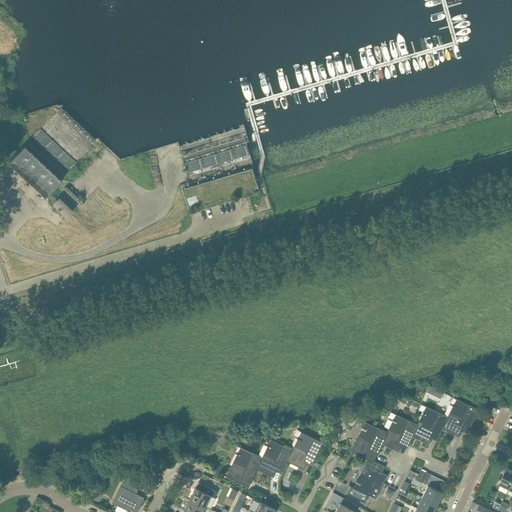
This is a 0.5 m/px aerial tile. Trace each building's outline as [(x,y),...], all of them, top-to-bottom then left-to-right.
[(44,199),(61,181),(24,145),(7,163),(44,199)] [(181,184),(182,186),(183,188),(182,189),(190,214),(189,209),(204,204),(205,206),(208,206),(207,204),(220,200),(220,202),(223,201),(222,199),(235,195),(236,197),(238,197),(238,194),(251,191),(251,193),(254,192),(253,190),(259,188),(253,168),(189,186),(188,182),(181,184)] [(66,186),(63,189),(81,206),(84,203),(66,186)] [(457,399),(448,418),(443,429),(459,437),(465,424),(471,427),(479,410),(457,399)] [(426,407),(418,425),(412,437),(429,445),(435,432),(440,434),(443,429),(448,418),(426,407)] [(396,415),(387,433),(388,433),(382,444),(399,452),(405,439),(410,442),(412,437),(418,425),(396,415)] [(351,451),(367,459),(374,462),(377,456),(371,454),(377,442),(382,444),(388,433),(387,433),(365,423),(356,442),(351,451)] [(320,426),(319,427),(323,437),(329,435),(325,425),(320,426)] [(302,432),(293,451),(287,462),(304,470),(310,457),(315,460),(323,443),(302,432)] [(271,441),(262,458),(263,458),(257,470),(274,477),(280,465),(285,467),(287,462),(293,451),(271,441)] [(263,458),(262,458),(241,448),(227,477),(249,488),(252,481),(246,479),(252,467),(257,470),(263,458)] [(374,462),(367,459),(357,481),(356,481),(355,482),(356,483),(354,488),(351,487),(347,494),(365,503),(369,496),(376,499),(384,482),(379,479),(385,467),(374,462)] [(499,484),(509,489),(511,481),(511,470),(507,468),(499,484)] [(416,480),(421,482),(426,473),(421,470),(416,480)] [(421,482),(426,485),(431,475),(426,473),(421,482)] [(426,485),(428,486),(431,487),(436,477),(431,475),(426,485)] [(436,477),(431,487),(436,489),(441,480),(436,477)] [(112,503),(129,511),(130,509),(135,511),(137,511),(144,498),(133,493),(137,486),(124,479),(112,503)] [(436,489),(441,492),(445,482),(441,480),(436,489)] [(428,486),(422,497),(438,504),(443,493),(441,492),(436,489),(431,487),(428,486)] [(196,488),(190,500),(206,508),(212,496),(215,497),(217,492),(206,487),(204,492),(196,488)] [(399,493),(404,496),(407,489),(402,487),(399,493)] [(422,497),(417,508),(424,511),(434,511),(438,504),(422,497)] [(343,498),(341,503),(355,511),(358,506),(343,498)] [(190,500),(185,511),(186,511),(203,511),(206,508),(190,500)] [(260,502),(255,511),(254,511),(274,511),(276,510),(260,502)] [(499,510),(502,511),(509,511),(511,510),(507,508),(509,504),(503,502),(501,505),(499,510)] [(238,511),(242,506),(237,503),(232,511),(238,511)] [(341,503),(335,511),(354,511),(355,511),(341,503)] [(477,510),(481,511),(482,511),(485,508),(475,503),(472,509),(476,511),(477,510)]
